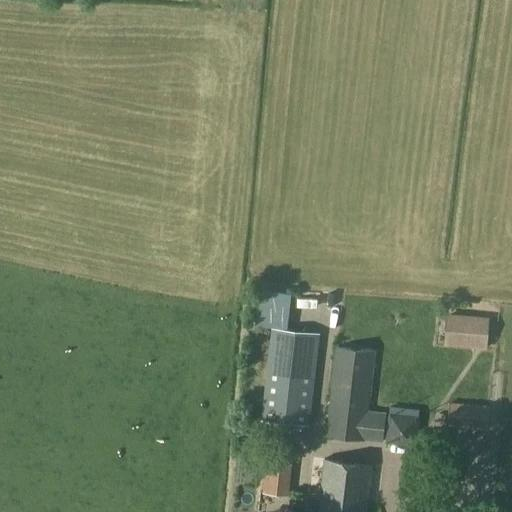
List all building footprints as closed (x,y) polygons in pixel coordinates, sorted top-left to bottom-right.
[(282,308),(258,305),(255,325),(279,328),(282,308)] [(479,348),(479,315),(443,314),(442,347),(479,348)] [(309,426),(320,333),(271,328),(261,421),(309,426)] [(376,351),(337,347),(325,436),(383,443),(386,413),(369,410),(376,351)] [(487,428),(489,406),(449,403),(446,426),(487,428)] [(286,495),(290,455),(268,452),(263,493),(286,495)] [(366,511),(372,465),(323,460),(317,511),(366,511)]
